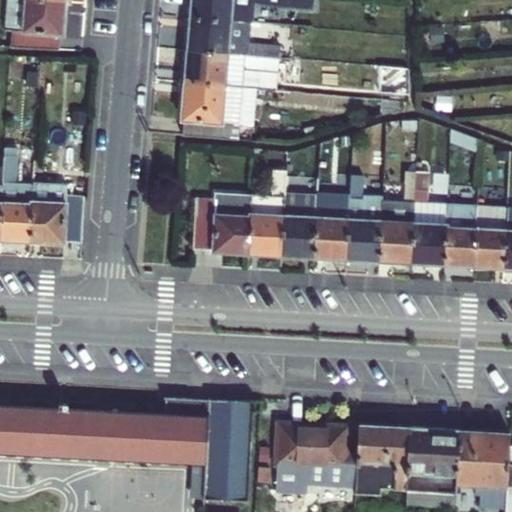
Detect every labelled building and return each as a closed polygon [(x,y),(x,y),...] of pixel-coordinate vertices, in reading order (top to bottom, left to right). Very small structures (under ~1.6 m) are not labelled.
[(30,0),(3,0),(1,30),(11,32),(10,45),(54,49),(55,33),(60,33),(63,3),(30,0)] [(193,0),(192,14),(234,17),(254,19),(255,0),(276,0),(311,2),(311,0),(193,0)] [(192,14),(190,47),(231,51),(234,17),(192,14)] [(190,47),(187,78),(239,81),(241,65),(282,67),(283,54),(242,51),(231,51),(190,47)] [(235,134),(239,81),(187,78),(184,114),(187,114),(185,132),(235,134)] [(377,91),(376,112),(398,105),(399,92),(377,91)] [(16,160),(5,159),(4,182),(14,183),(16,160)] [(248,214),(246,253),(279,255),(282,215),(283,193),(286,166),(272,165),(270,193),(249,191),(249,200),(248,214)] [(312,217),(310,257),(342,259),(345,219),(346,196),(348,169),(333,168),(332,196),(313,195),(312,217)] [(345,219),(342,259),(376,261),(379,199),(358,198),(360,169),(348,169),(346,196),(345,219)] [(411,263),(442,265),(445,203),(426,202),(426,173),(415,173),(414,202),(411,263)] [(32,183),(31,190),(28,242),(64,243),(64,239),(81,241),(85,195),(66,194),(66,185),(32,183)] [(28,242),(31,190),(4,189),(1,241),(28,242)] [(283,193),(282,215),(279,255),(310,257),(312,217),(313,195),(283,193)] [(215,212),(216,197),(196,196),(193,245),(210,247),(210,251),(246,253),(248,214),(215,212)] [(249,200),(216,197),(215,212),(248,214),(249,200)] [(379,199),(376,261),(411,263),(414,202),(379,199)] [(445,203),(442,265),(473,267),(476,204),(445,203)] [(476,204),(473,267),(502,269),(505,209),(506,205),(476,204)] [(505,209),(502,269),(511,269),(511,205),(506,205),(505,209)] [(169,398),(168,415),(184,416),(181,464),(198,465),(197,502),(248,504),(253,403),(169,398)] [(0,454),(112,460),(115,412),(0,404),(0,454)] [(115,412),(112,460),(181,464),(184,416),(168,415),(115,412)] [(346,457),(348,427),(280,423),(276,491),(307,493),(308,484),(356,487),(358,457),(346,457)] [(356,487),(356,493),(380,495),(381,488),(405,490),(408,429),(360,427),(358,457),(356,487)] [(457,481),(460,431),(408,429),(405,490),(404,505),(455,507),(457,481)] [(460,431),(457,481),(483,482),(482,503),(506,504),(510,446),(510,434),(460,431)]
